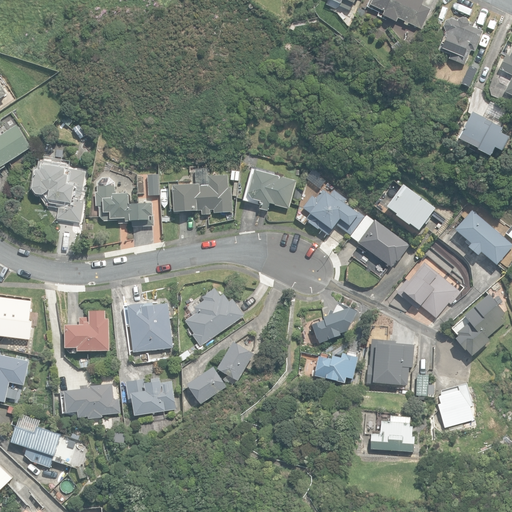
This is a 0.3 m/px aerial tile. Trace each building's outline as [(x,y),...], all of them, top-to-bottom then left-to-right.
[(340,6),(351,11),(355,0),(332,0),(341,4),(340,6)] [(399,19),(422,30),(432,9),(421,4),(423,0),(373,0),(371,5),(385,11),(383,15),(398,22),(399,19)] [(363,17),(365,11),(359,8),(357,14),(363,17)] [(450,58),(465,64),(471,49),(475,51),(483,31),(468,25),(469,23),(468,19),(464,17),(459,19),(459,21),(452,18),(447,20),(444,26),(447,32),(440,50),(451,54),(450,58)] [(392,47),(398,54),(405,48),(399,41),(392,47)] [(511,78),(506,92),(511,94),(511,51),(510,56),(506,55),(500,69),(511,74),(511,78)] [(0,99),(9,94),(0,80),(0,99)] [(479,149),(492,156),(497,148),(503,151),(510,137),(501,132),(504,128),(473,112),(461,134),(481,144),(479,149)] [(69,126),(74,120),(65,114),(61,120),(69,126)] [(0,171),(2,170),(1,168),(33,147),(18,125),(0,136),(0,171)] [(58,218),(81,222),(85,200),(82,199),(86,171),(67,167),(68,164),(40,159),(34,188),(38,194),(44,195),(50,190),(52,190),(50,199),(67,202),(66,205),(60,204),(58,218)] [(260,208),(269,211),(271,203),(275,204),(275,205),(290,209),(297,181),(273,175),(274,172),(253,166),(244,200),(261,204),(260,208)] [(147,174),(149,196),(159,194),(157,173),(147,174)] [(202,209),(202,215),(211,214),(210,209),(215,209),(215,212),(233,211),(232,187),(229,188),(228,175),(209,176),(209,185),(201,186),(201,184),(174,185),(175,211),(202,209)] [(133,221),(134,227),(156,226),(154,203),(131,204),(130,192),(116,192),(116,185),(98,186),(99,191),(96,192),(97,206),(100,206),(101,217),(105,221),(119,221),(119,223),(128,223),(128,221),(133,221)] [(420,230),(437,208),(404,185),(388,207),(398,214),(397,215),(410,225),(411,224),(420,230)] [(297,188),(294,198),(300,199),(303,190),(297,188)] [(337,222),(352,233),(364,217),(344,202),(346,200),(335,192),(332,197),(324,192),(318,201),(313,197),(305,207),(313,213),(309,218),(323,228),(325,226),(331,230),(337,222)] [(483,251),(498,264),(511,248),(511,242),(473,209),(456,230),(472,243),(469,246),(479,255),(483,251)] [(351,237),(392,267),(397,260),(398,261),(410,245),(376,219),(376,221),(368,215),(351,237)] [(422,306),(437,318),(460,290),(425,261),(409,281),(407,279),(396,292),(419,310),(422,306)] [(193,334),(201,346),(245,316),(233,298),(230,301),(225,294),(221,296),(216,288),(203,296),(205,300),(195,307),(198,312),(186,320),(195,333),(193,334)] [(467,348),(473,355),(491,340),(489,337),(508,321),(503,317),(507,313),(491,293),(465,315),(470,321),(458,332),(460,335),(457,338),(466,349),(467,348)] [(30,321),(33,300),(0,297),(0,335),(31,338),(33,321),(30,321)] [(129,304),(133,351),(173,347),(169,303),(154,305),(154,302),(129,304)] [(313,324),(320,343),(332,339),(331,339),(343,335),(342,333),(349,331),(353,323),(358,311),(338,302),(334,311),(331,309),(325,316),(325,319),(313,324)] [(79,347),(79,351),(110,350),(110,319),(106,319),(106,311),(91,311),(91,318),(80,318),(80,325),(67,325),(67,348),(79,347)] [(397,340),(373,337),(369,381),(409,385),(411,368),(415,369),(417,346),(396,343),(397,340)] [(234,340),(218,368),(229,373),(226,377),(232,385),(239,380),(255,353),(234,340)] [(184,361),(192,355),(188,350),(180,355),(184,361)] [(0,400),(6,402),(10,382),(25,385),(30,359),(0,353),(0,400)] [(337,381),(346,383),(348,377),(354,378),(359,358),(343,354),(343,357),(334,355),(333,359),(321,355),(316,375),(328,378),(329,377),(338,380),(337,381)] [(188,383),(201,404),(228,387),(216,366),(188,383)] [(417,395),(428,395),(428,375),(418,374),(417,395)] [(135,401),(137,414),(177,409),(174,381),(163,383),(163,381),(160,381),(160,378),(152,379),(152,382),(149,383),(149,378),(127,381),(130,402),(135,401)] [(440,403),(446,428),(475,420),(465,382),(440,389),(442,395),(439,396),(441,403),(440,403)] [(89,416),(89,418),(103,417),(103,414),(122,412),(121,399),(115,399),(113,383),(91,385),(91,387),(88,388),(88,385),(81,385),(81,389),(61,391),(63,412),(76,417),(89,416)] [(8,412),(16,415),(18,409),(10,406),(8,412)] [(371,449),(415,452),(416,434),(412,434),(413,424),(411,424),(411,416),(391,415),(391,421),(382,421),(382,431),(372,430),(371,449)] [(51,469),(62,434),(12,417),(9,424),(16,426),(11,441),(28,447),(25,455),(30,462),(51,469)] [(0,491),(13,478),(0,464),(0,491)] [(119,487),(109,492),(112,500),(123,496),(119,487)]
